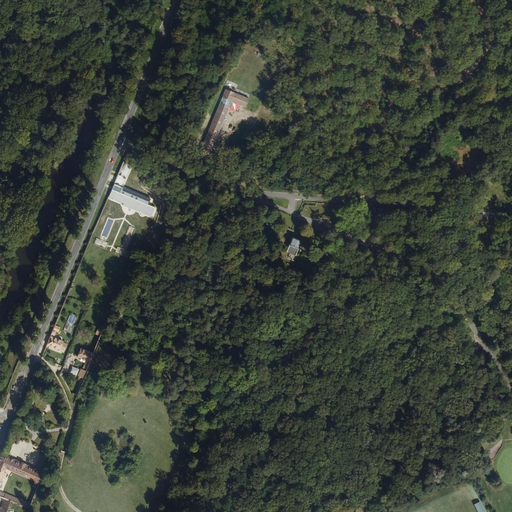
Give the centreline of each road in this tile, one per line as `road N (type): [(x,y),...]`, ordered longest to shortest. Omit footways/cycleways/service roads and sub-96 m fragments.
road 1 (track): [(200,511),(209,467),(186,425),(340,234)]
road 2 (residential): [(8,417),(119,143)]
road 3 (track): [(511,304),(476,335),(336,511)]
road 4 (track): [(511,10),(367,202)]
road 5 (unclassified): [(511,219),(295,196)]
road 6 (residential): [(119,143),(179,0)]
road 7 (unclassified): [(252,193),(119,143)]
